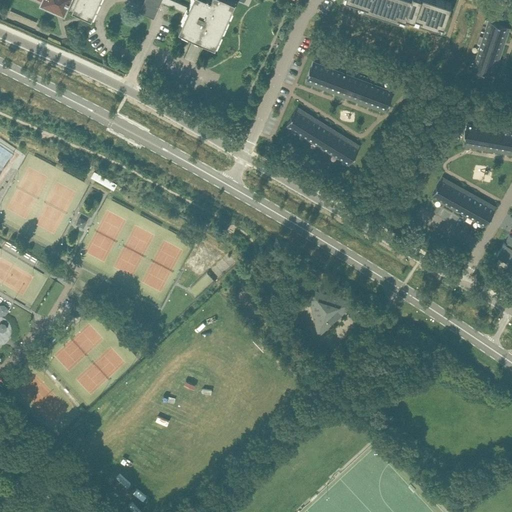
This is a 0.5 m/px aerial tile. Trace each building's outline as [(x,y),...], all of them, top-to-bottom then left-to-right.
[(71,0),(70,3),(73,5),(72,8),(92,17),(99,0),(47,0),(64,7),(67,0),(71,0)] [(140,0),(158,8),(161,1),(186,12),(178,29),(206,41),(215,45),(235,1),(235,0),(191,0),(189,7),(173,0),(140,0)] [(359,0),(359,2),(405,17),(407,12),(414,14),(413,17),(434,24),(443,27),(451,3),(443,0),(359,0)] [(485,33),(502,38),(507,26),(500,24),(497,23),(496,23),(489,21),(487,29),(485,33)] [(499,50),(502,38),(485,33),(481,44),(499,50)] [(495,61),(499,50),(481,44),(478,56),(495,61)] [(491,74),(495,61),(478,56),(474,67),(481,70),(484,72),(484,71),(491,74)] [(306,78),(318,83),(324,66),(313,62),(310,69),(309,72),(306,78)] [(324,66),(318,83),(329,87),(336,70),(324,66)] [(329,87),(341,92),(347,75),(336,70),(329,87)] [(347,75),(341,92),(352,96),(358,79),(347,75)] [(358,79),(352,96),(364,100),(370,83),(358,79)] [(370,83),(364,100),(375,104),(381,87),(370,83)] [(381,87),(375,104),(387,109),(389,102),(391,99),(390,99),(393,92),(381,87)] [(297,131),(307,116),(296,109),(292,115),(290,118),(291,118),(287,125),(297,131)] [(307,137),(317,122),(307,116),(297,131),(307,137)] [(327,129),(317,122),(307,137),(318,144),(327,129)] [(476,144),(479,126),(467,124),(465,132),(465,131),(464,135),(463,142),(476,144)] [(491,128),(479,126),(476,144),(488,146),(491,128)] [(488,146),(500,148),(503,131),(491,128),(488,146)] [(328,150),(338,135),(327,129),(318,144),(328,150)] [(511,132),(503,131),(500,148),(511,150),(511,148),(511,132)] [(348,141),(338,135),(328,150),(338,157),(348,141)] [(348,141),(338,157),(349,163),(353,157),(355,154),(359,148),(348,141)] [(114,189),(117,183),(95,172),(92,177),(114,189)] [(443,201),(452,185),(441,179),(437,185),(435,188),(436,188),(432,195),(443,201)] [(114,189),(122,193),(125,188),(117,183),(114,189)] [(458,189),(452,185),(443,201),(453,207),(462,191),(458,189)] [(453,207),(464,213),(473,197),(462,191),(453,207)] [(464,213),(475,219),(484,203),(473,197),(464,213)] [(484,203),(475,219),(485,225),(489,218),(490,218),(491,215),(495,209),(484,203)] [(508,241),(506,244),(504,242),(496,255),(500,257),(499,258),(511,264),(511,263),(511,236),(509,235),(506,240),(508,241)] [(317,333),(321,334),(353,305),(352,301),(310,288),(308,291),(317,333)] [(83,309),(74,304),(69,312),(78,317),(83,309)]
